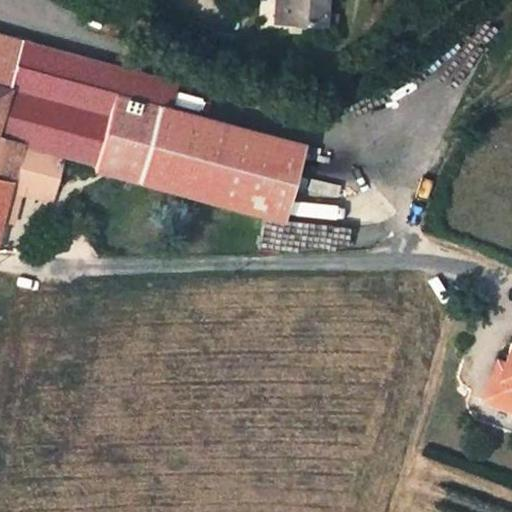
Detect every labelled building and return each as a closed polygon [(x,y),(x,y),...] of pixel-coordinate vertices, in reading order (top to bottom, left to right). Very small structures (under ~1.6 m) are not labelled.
[(282,23),(282,0),(272,0),(271,23),(282,23)] [(322,0),(282,0),(282,23),(321,26),(322,0)] [(106,80),(0,49),(0,88),(96,115),(106,80)] [(0,180),(7,182),(11,170),(52,176),(57,156),(91,165),(104,117),(96,115),(0,88),(0,180)] [(277,220),(297,145),(151,107),(132,183),(277,220)] [(0,208),(5,191),(16,194),(19,182),(48,190),(52,176),(11,170),(7,182),(0,180),(0,208)] [(45,201),(48,190),(19,182),(16,194),(45,201)] [(0,208),(0,220),(9,223),(16,194),(5,191),(0,208)] [(511,329),(508,328),(495,367),(488,365),(480,389),(511,399),(511,329)]
